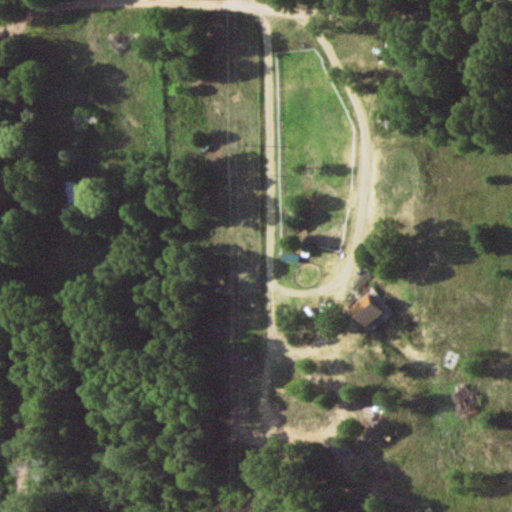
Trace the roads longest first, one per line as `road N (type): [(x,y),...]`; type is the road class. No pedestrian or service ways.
road 1 (residential): [(511,14),(328,17),(108,5),(0,12)]
road 2 (residential): [(26,511),(21,162),(10,12)]
